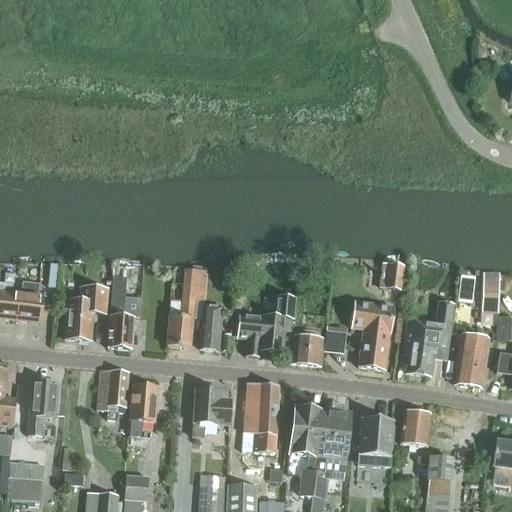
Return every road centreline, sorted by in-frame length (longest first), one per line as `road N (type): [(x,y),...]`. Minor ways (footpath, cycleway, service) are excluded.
road 1 (tertiary): [(511,410),(0,352)]
road 2 (unclassified): [(482,147),(449,109),(400,0)]
